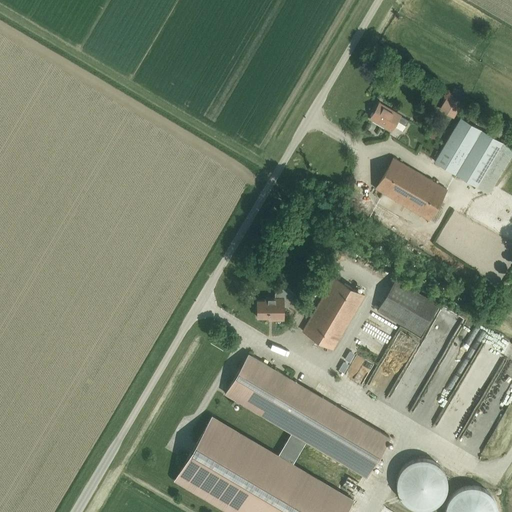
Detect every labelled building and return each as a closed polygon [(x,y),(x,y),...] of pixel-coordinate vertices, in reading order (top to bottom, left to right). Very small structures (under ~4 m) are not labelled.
[(405,126),(408,121),(400,116),(379,103),(370,119),(391,132),(397,121),(405,126)] [(434,162),(476,187),(488,194),(511,153),(511,149),(460,118),(434,162)] [(428,220),(446,190),(393,158),(375,189),(428,220)] [(333,349),(364,296),(334,278),(302,331),(333,349)] [(420,336),(438,305),(395,279),(377,310),(420,336)] [(274,320),(283,320),(283,301),(286,301),(293,294),(294,295),(294,294),(283,284),(277,290),(277,298),(265,298),(265,301),(257,301),(257,318),(274,318),(274,320)] [(227,511),(344,511),(352,499),(291,463),(304,440),(365,476),(389,437),(248,354),(224,393),(291,432),(278,455),(211,416),(173,480),(227,511)] [(460,479),(466,473),(461,467),(454,473),(460,479)]
